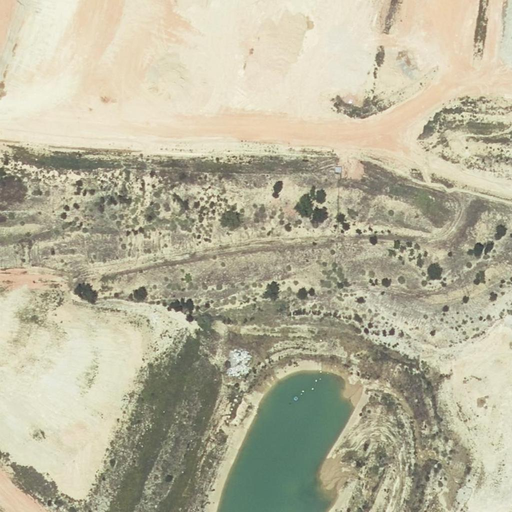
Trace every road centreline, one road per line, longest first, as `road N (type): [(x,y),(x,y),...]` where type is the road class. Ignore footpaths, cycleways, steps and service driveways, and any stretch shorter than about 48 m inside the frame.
road 1 (track): [(0,120),(252,136),(470,192),(457,227),(432,240),(305,237),(0,277)]
road 2 (track): [(252,136),(511,120)]
road 3 (track): [(395,511),(441,400),(511,333)]
road 4 (track): [(49,123),(161,78),(182,45),(188,0)]
